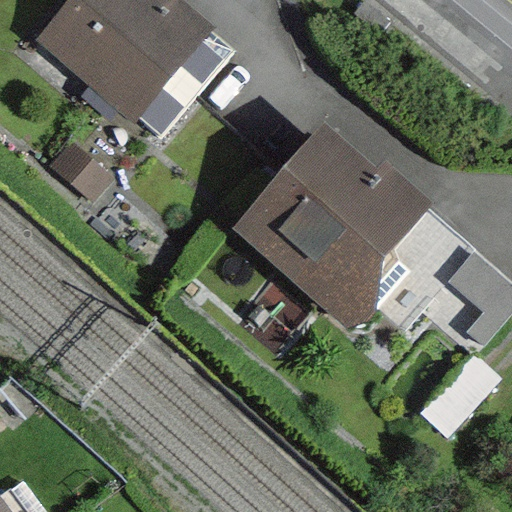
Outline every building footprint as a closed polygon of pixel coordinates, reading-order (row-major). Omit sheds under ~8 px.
[(135,124),(139,120),(162,139),(236,51),(213,32),(217,28),(183,0),(172,0),(172,2),(169,0),(71,0),(36,41),(135,124)] [(391,20),(365,0),(363,0),(351,16),(378,37),(391,20)] [(378,169),(325,123),(233,228),(356,335),(379,309),(405,332),(426,308),(477,352),(511,311),(511,280),(430,210),(435,204),(385,161),(378,169)] [(115,177),(71,139),(48,166),(92,203),(115,177)] [(503,380),(474,354),(420,415),(448,441),(503,380)] [(511,442),(489,471),(511,489),(511,442)] [(0,511),(45,511),(23,482),(1,500),(0,498),(0,511)]
